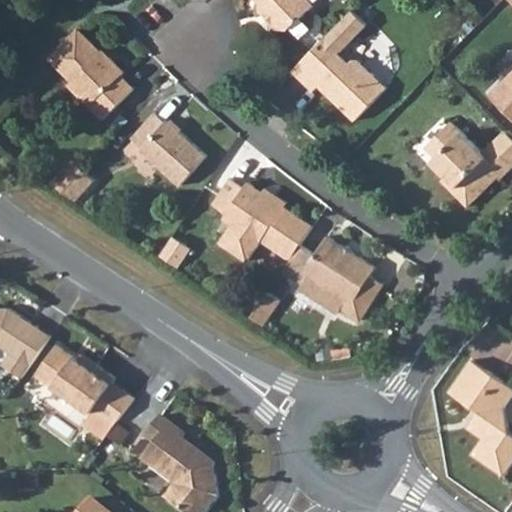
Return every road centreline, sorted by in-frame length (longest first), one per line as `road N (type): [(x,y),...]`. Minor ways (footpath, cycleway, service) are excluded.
road 1 (residential): [(182,44),(213,92),(296,167),(471,280)]
road 2 (residential): [(0,212),(201,349)]
road 3 (residential): [(339,400),(283,386),(201,349)]
road 4 (residential): [(201,349),(294,452)]
road 5 (residential): [(390,436),(442,321)]
